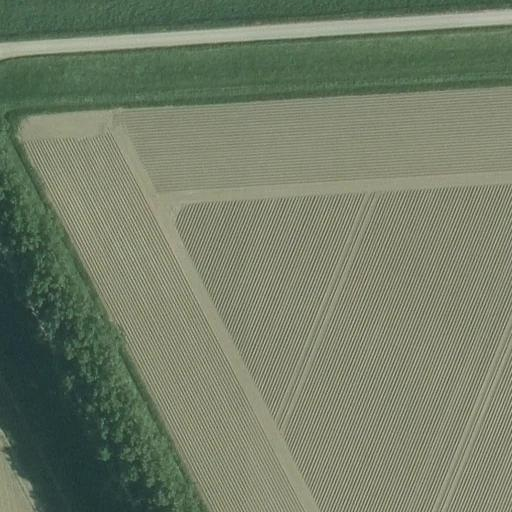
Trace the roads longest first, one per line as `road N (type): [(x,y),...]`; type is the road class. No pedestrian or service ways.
road 1 (unclassified): [(0,53),(511,17)]
road 2 (unclassified): [(143,511),(0,232)]
